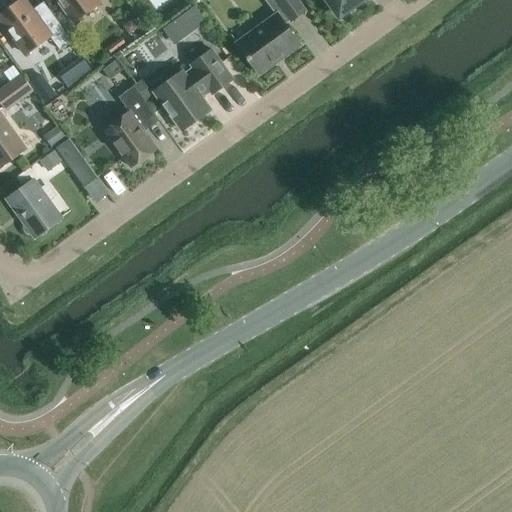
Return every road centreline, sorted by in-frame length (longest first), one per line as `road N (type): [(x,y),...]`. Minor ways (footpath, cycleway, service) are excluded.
road 1 (unclassified): [(45,476),(152,381),(319,287),(511,160)]
road 2 (residential): [(0,262),(22,277),(44,267),(408,0)]
